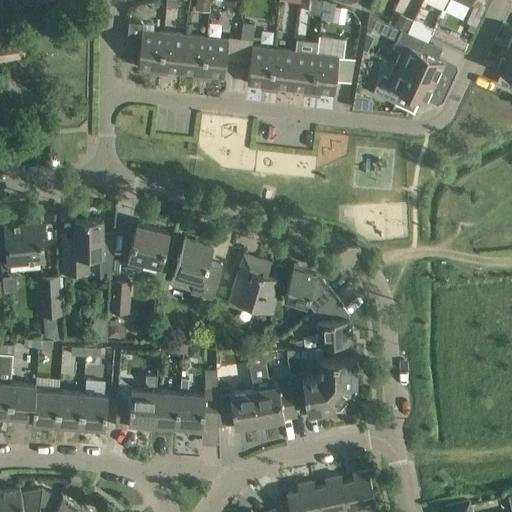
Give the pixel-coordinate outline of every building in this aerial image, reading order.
[(12,0),(2,0),(4,10),(14,8),(12,0)] [(322,0),(310,0),(309,13),(320,14),(322,0)] [(422,0),(423,0),(443,9),(446,0),(422,0)] [(485,5),(475,0),(466,21),(476,26),(485,5)] [(335,7),(332,21),(344,23),(347,9),(335,7)] [(369,14),(367,27),(378,32),(383,20),(369,14)] [(413,18),(407,31),(424,39),(427,41),(433,27),(413,18)] [(143,23),(129,21),(126,47),(139,48),(137,67),(159,70),(163,32),(142,29),(143,23)] [(253,37),(254,24),(243,23),(242,36),(253,37)] [(511,26),(511,27),(503,46),(511,50),(511,26)] [(467,41),(435,27),(432,35),(464,49),(467,41)] [(407,31),(401,29),(393,46),(401,50),(394,63),(436,82),(444,62),(419,51),(424,39),(407,31)] [(185,34),(163,32),(159,70),(181,72),(185,34)] [(206,37),(185,34),(181,72),(202,74),(206,37)] [(228,39),(206,37),(202,74),(224,77),(228,39)] [(0,59),(34,54),(31,38),(0,43),(0,59)] [(273,48),(251,46),(247,84),(269,86),(273,48)] [(511,50),(503,46),(493,67),(511,75),(511,50)] [(295,51),(273,48),(269,86),(290,88),(295,51)] [(316,53),(295,51),(290,88),(312,91),(316,53)] [(338,56),(316,53),(312,91),(334,93),(338,56)] [(436,82),(394,63),(388,76),(381,73),(372,92),(395,102),(400,91),(426,103),(436,82)] [(353,107),(371,109),(372,99),(355,91),(353,107)] [(102,218),(74,218),(75,244),(63,245),(63,275),(88,274),(88,256),(103,256),(102,218)] [(40,219),(4,223),(8,263),(44,260),(40,219)] [(159,266),(168,231),(136,223),(125,265),(139,269),(140,261),(159,266)] [(213,244),(185,236),(174,274),(194,280),(191,292),(212,299),(222,264),(208,260),(213,244)] [(271,261),(244,253),(238,272),(237,272),(227,305),(254,312),(256,305),(272,310),(280,280),(276,278),(276,276),(267,274),(271,261)] [(299,265),(294,263),(283,298),(311,305),(314,310),(335,294),(327,283),(326,284),(320,276),(315,274),(298,269),(299,265)] [(40,276),(42,316),(60,315),(58,275),(40,276)] [(130,281),(112,279),(110,311),(128,312),(130,281)] [(343,304),(335,294),(314,310),(317,315),(317,343),(355,341),(355,336),(351,336),(350,318),(349,318),(348,312),(342,305),(343,304)] [(107,340),(108,317),(94,316),(93,339),(107,340)] [(108,324),(107,336),(120,337),(120,330),(115,324),(108,324)] [(265,343),(268,345),(281,335),(271,327),(265,343)] [(195,331),(192,344),(202,347),(206,334),(195,331)] [(24,336),(23,347),(38,348),(38,338),(38,337),(24,336)] [(38,338),(38,348),(53,348),(53,339),(38,338)] [(0,352),(14,354),(14,343),(0,341),(0,352)] [(183,343),(169,342),(168,353),(182,354),(183,343)] [(86,345),(71,345),(70,355),(85,356),(86,345)] [(101,345),(86,345),(85,356),(100,356),(101,345)] [(115,346),(107,346),(106,359),(114,361),(115,346)] [(313,358),(312,348),(287,349),(288,358),(313,358)] [(0,352),(0,414),(8,415),(11,381),(13,354),(0,352)] [(317,376),(302,378),(308,414),(340,408),(343,404),(337,399),(346,389),(352,394),(356,390),(356,357),(320,357),(320,372),(317,376)] [(131,398),(117,397),(115,426),(128,427),(129,422),(153,424),(156,390),(157,375),(145,374),(145,380),(148,384),(147,389),(132,388),(131,398)] [(282,415),(296,413),(291,380),(273,383),(272,374),(251,377),(253,387),(259,422),(283,418),(282,415)] [(32,417),(35,383),(11,381),(8,415),(32,417)] [(56,423),(58,389),(35,387),(35,383),(32,417),(32,421),(56,423)] [(191,430),(192,427),(202,427),(202,424),(218,425),(220,425),(216,390),(206,387),(204,393),(180,392),(178,426),(178,429),(191,430)] [(259,422),(253,387),(230,390),(229,387),(216,390),(220,425),(234,422),(235,426),(259,422)] [(80,425),(83,391),(58,389),(56,423),(80,425)] [(178,426),(180,392),(156,390),(153,424),(178,426)] [(104,427),(107,393),(83,391),(80,425),(104,427)] [(376,508),(368,469),(352,473),(353,479),(342,481),(348,511),(379,511),(378,507),(376,508)] [(348,511),(342,481),(341,475),(324,478),(326,485),(315,487),(319,511),(348,511)] [(319,511),(315,487),(313,480),(297,484),(298,490),(286,493),(289,509),(282,511),(319,511)] [(0,490),(0,496),(2,511),(24,511),(21,491),(20,487),(0,490)] [(52,511),(60,498),(41,488),(21,491),(24,511),(52,511)] [(76,511),(81,505),(62,494),(60,498),(52,511),(76,511)] [(470,511),(468,500),(444,505),(445,511),(470,511)]
